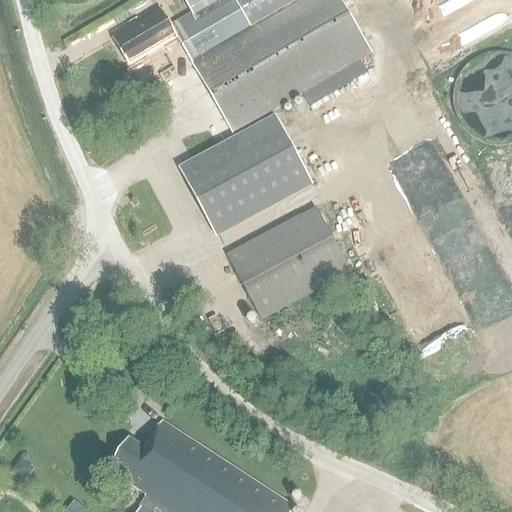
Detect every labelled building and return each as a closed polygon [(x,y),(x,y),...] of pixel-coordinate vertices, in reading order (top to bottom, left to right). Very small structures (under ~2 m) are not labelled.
[(161,12),(113,41),(117,48),(130,69),(178,41),(183,50),(224,120),(234,136),(372,55),(339,0),(296,0),(249,28),(212,50),(194,19),(183,25),(172,31),(170,27),(161,12)] [(182,0),(191,14),(170,27),(172,31),(183,25),(194,19),(212,50),(249,28),(232,0),(182,0)] [(466,128),(476,136),(489,141),(503,142),(511,139),(511,53),(505,52),(493,51),(480,55),(470,61),(461,70),(455,82),(453,94),(454,106),(458,118),(466,128)] [(279,122),(182,172),(216,238),(313,187),(279,122)] [(225,261),(260,327),(350,280),(314,214),(225,261)] [(431,328),(430,325),(449,317),(442,301),(410,313),(418,333),(431,328)] [(160,511),(291,511),(293,510),(160,423),(142,450),(128,441),(108,471),(147,496),(144,501),(160,511)] [(15,473),(29,482),(40,467),(26,457),(15,473)]
